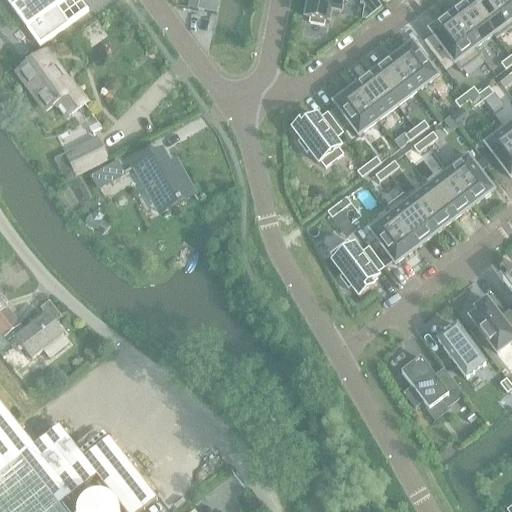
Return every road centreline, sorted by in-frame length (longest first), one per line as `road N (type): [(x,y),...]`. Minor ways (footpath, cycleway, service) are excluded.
road 1 (unclassified): [(271,511),(191,407),(60,296),(0,219)]
road 2 (residential): [(338,357),(274,248),(243,126)]
road 3 (residential): [(511,224),(338,357)]
road 4 (residential): [(415,0),(294,90),(251,92)]
road 5 (residential): [(427,511),(338,357)]
road 6 (residential): [(152,0),(230,109)]
